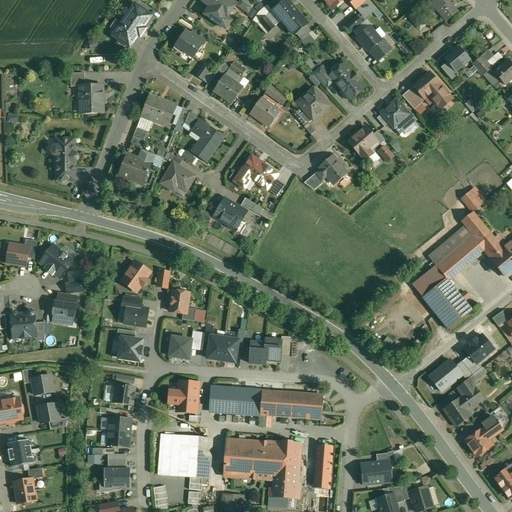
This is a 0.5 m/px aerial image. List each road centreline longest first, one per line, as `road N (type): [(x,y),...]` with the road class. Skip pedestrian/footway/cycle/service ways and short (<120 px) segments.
road 1 (tertiary): [(395,388),(343,338),(226,269),(83,217)]
road 2 (residential): [(355,405),(323,381),(151,374),(146,511)]
road 3 (residential): [(245,130),(292,163),(309,159),(386,93)]
road 4 (residential): [(83,217),(144,62)]
road 5 (tertiary): [(489,511),(395,388)]
road 6 (residential): [(395,388),(511,293)]
road 7 (residential): [(386,93),(485,6)]
road 8 (residential): [(386,93),(303,0)]
road 9 (residential): [(144,62),(245,130)]
